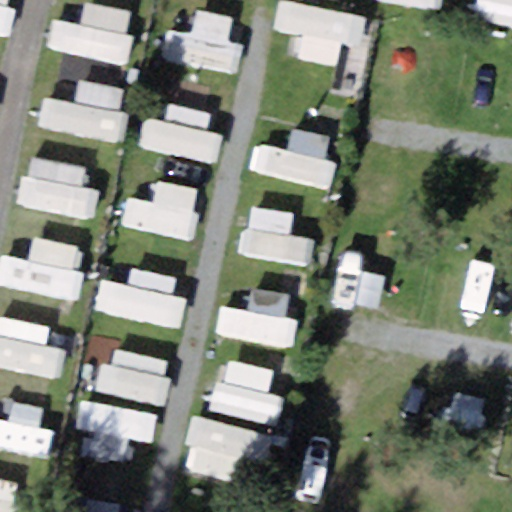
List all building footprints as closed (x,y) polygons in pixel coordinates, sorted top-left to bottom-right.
[(389,0),(388,8),(440,15),(442,0),(389,0)] [(511,32),(511,4),(482,1),(479,30),(511,32)] [(277,49),(363,56),(366,21),(280,15),(277,49)] [(130,33),(57,27),(54,60),(127,66),(130,33)] [(133,193),(129,236),(196,242),(199,199),(133,193)] [(311,276),(320,236),(252,221),(243,261),(311,276)]
